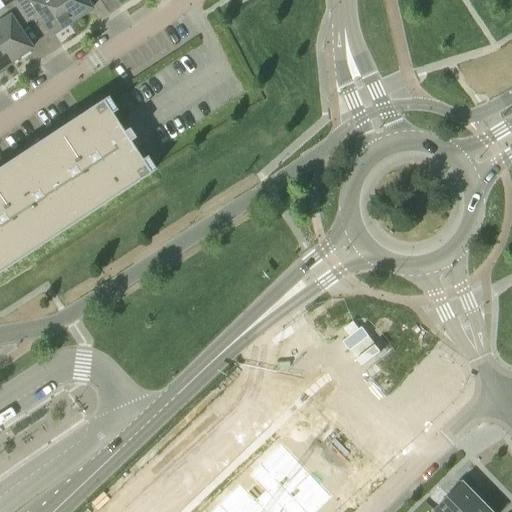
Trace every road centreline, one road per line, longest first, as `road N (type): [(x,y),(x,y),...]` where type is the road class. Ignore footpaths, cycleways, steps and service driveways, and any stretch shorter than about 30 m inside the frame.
road 1 (secondary): [(156,414),(358,238)]
road 2 (residential): [(0,124),(188,0)]
road 3 (residential): [(505,394),(377,511)]
road 4 (residential): [(435,262),(505,394)]
road 5 (secondary): [(156,414),(53,511)]
road 6 (residential): [(343,29),(341,63),(368,159)]
road 7 (residential): [(406,142),(343,29)]
